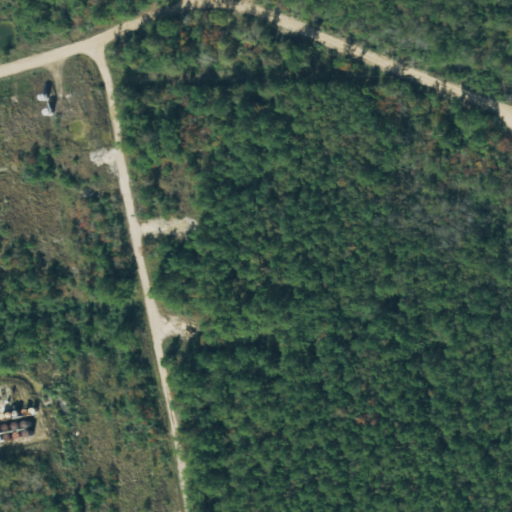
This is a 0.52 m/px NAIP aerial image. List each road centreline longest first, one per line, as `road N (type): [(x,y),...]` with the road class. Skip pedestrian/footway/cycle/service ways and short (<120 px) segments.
road 1 (track): [(170,511),(92,38)]
road 2 (track): [(317,0),(152,3),(92,38),(0,53)]
